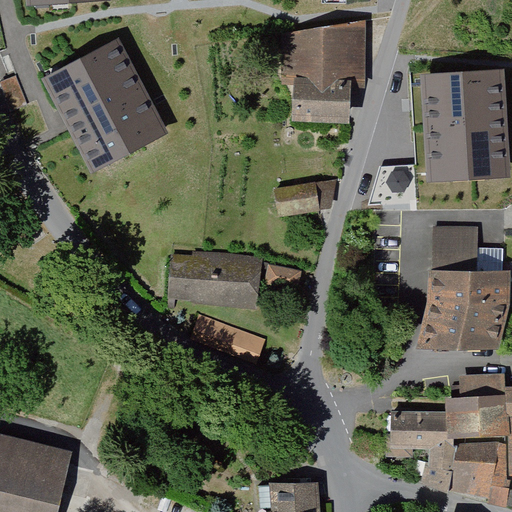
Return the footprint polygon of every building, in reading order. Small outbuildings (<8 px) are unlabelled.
[(365,87),(365,20),(324,24),(282,33),(282,87),(293,87),(293,120),(351,120),(351,87),(365,87)] [(167,132),(120,36),(44,74),(92,170),(167,132)] [(511,190),(505,79),(412,84),(418,196),(511,190)] [(316,181),(274,187),(279,216),(320,210),(316,181)] [(432,226),(432,268),(477,268),(477,226),(432,226)] [(173,248),(168,297),(256,306),(261,257),(173,248)] [(499,347),(510,303),(510,269),(477,268),(432,268),(428,268),(428,302),(417,347),(499,347)] [(199,314),(190,338),(256,363),(265,339),(199,314)] [(447,410),(391,409),(390,447),(429,448),(428,456),(421,482),(507,507),(511,489),(511,385),(504,386),(504,372),(459,374),(460,396),(446,397),(447,410)] [(57,511),(72,450),(0,432),(0,511),(57,511)] [(320,511),(318,481),(260,485),(262,511),(320,511)]
